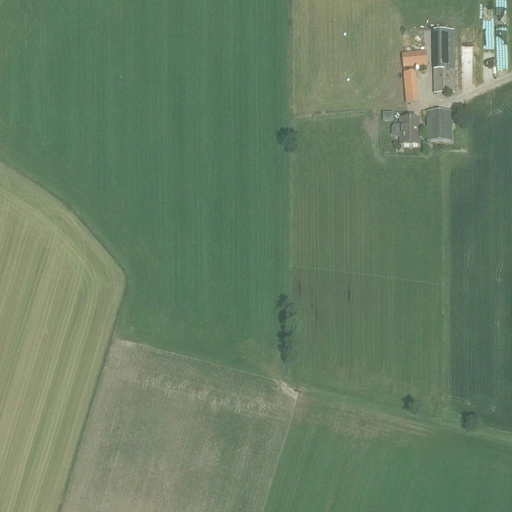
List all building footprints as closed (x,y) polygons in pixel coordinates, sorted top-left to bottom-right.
[(437,30),(437,71),(450,71),(449,60),(458,60),(458,30),(437,30)] [(403,68),(415,67),(427,66),(426,53),(402,55),(403,68)] [(499,64),(499,56),(487,56),(487,64),(499,64)] [(406,104),(418,103),(415,67),(402,68),(406,104)] [(454,72),(434,72),(434,94),(455,94),(454,72)] [(451,112),(427,112),(427,142),(451,142),(451,112)] [(394,137),(400,137),(400,146),(419,146),(419,131),(417,131),(416,119),(400,120),(400,127),(394,127),(392,129),(392,135),(394,137)]
